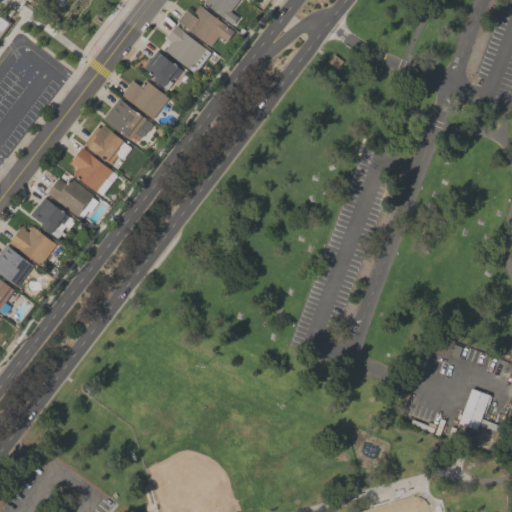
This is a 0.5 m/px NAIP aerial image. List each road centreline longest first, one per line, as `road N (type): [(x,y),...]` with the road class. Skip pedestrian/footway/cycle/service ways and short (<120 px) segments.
road 1 (secondary): [(0,452),(347,0)]
road 2 (secondary): [(300,0),(0,391)]
